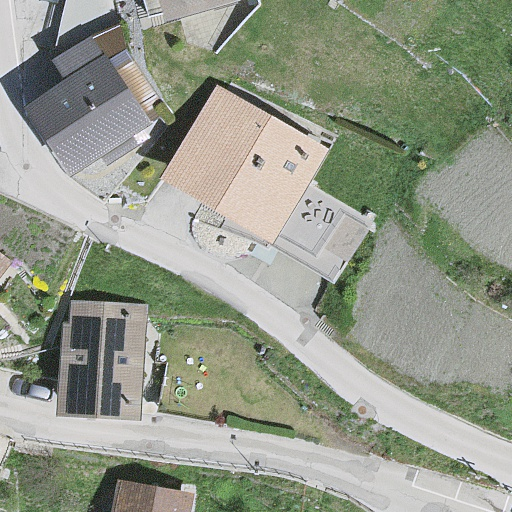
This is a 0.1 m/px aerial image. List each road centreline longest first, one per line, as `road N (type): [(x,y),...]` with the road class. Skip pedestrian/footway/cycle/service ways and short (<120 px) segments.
road 1 (residential): [(511,464),(374,393),(234,286),(74,202),(33,169),(10,124),(0,64)]
road 2 (tertiary): [(466,511),(338,466),(0,417)]
